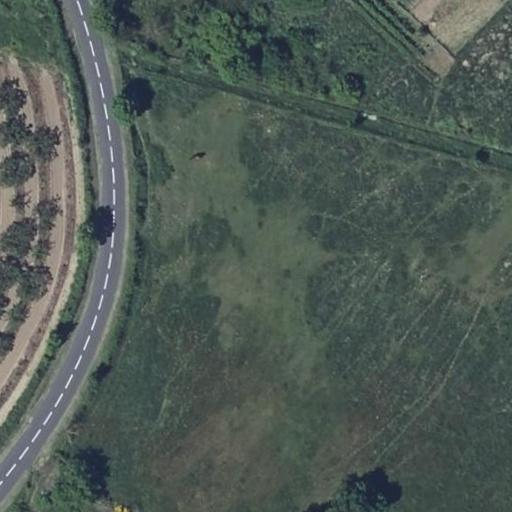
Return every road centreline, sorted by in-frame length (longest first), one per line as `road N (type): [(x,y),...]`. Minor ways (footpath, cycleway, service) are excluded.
road 1 (secondary): [(0,482),(67,382),(106,297),(119,210),(109,127),(77,0)]
road 2 (track): [(511,163),(112,51),(93,53)]
